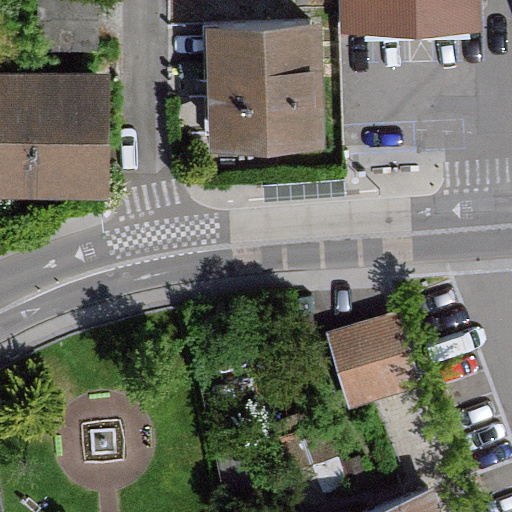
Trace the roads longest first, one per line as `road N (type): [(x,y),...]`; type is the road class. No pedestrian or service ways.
road 1 (tertiary): [(511,222),(165,249)]
road 2 (residential): [(165,249),(146,145),(143,0)]
road 3 (tertiary): [(165,249),(73,270),(0,300)]
